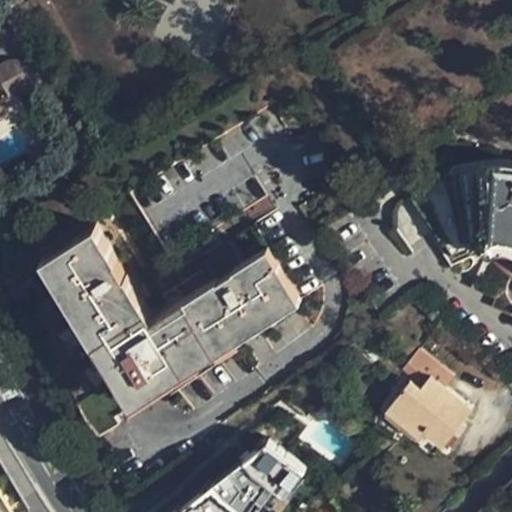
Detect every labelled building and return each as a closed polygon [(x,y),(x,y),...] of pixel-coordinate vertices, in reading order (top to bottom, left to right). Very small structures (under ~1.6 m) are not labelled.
[(0,79),(0,93),(9,110),(27,100),(29,105),(35,102),(17,70),(0,79)] [(442,170),(433,179),(478,170),(487,170),(511,173),(511,166),(477,163),(464,165),(442,170)] [(478,170),(433,179),(396,191),(403,212),(420,256),(448,247),(466,243),(493,240),(508,240),(511,242),(511,173),(487,170),(478,170)] [(95,219),(45,250),(131,393),(289,300),(300,294),(270,243),(206,281),(200,271),(165,292),(170,303),(153,313),(127,270),(123,269),(114,255),(116,253),(95,219)] [(131,393),(45,250),(0,277),(0,286),(18,317),(33,308),(51,316),(57,329),(105,409),(131,393)] [(511,284),(491,275),(493,272),(469,262),(459,283),(484,294),(480,303),(505,313),(502,322),(511,326),(511,284)] [(33,308),(18,317),(89,437),(112,423),(105,409),(57,329),(51,316),(33,308)] [(418,365),(393,397),(444,438),(471,406),(446,384),(451,378),(416,350),(409,358),(418,365)] [(188,490),(217,511),(236,511),(258,485),(218,454),(188,490)] [(330,511),(355,511),(336,493),(323,505),(330,511)]
